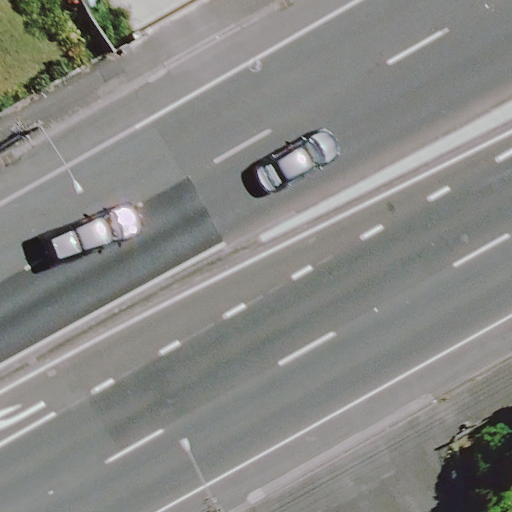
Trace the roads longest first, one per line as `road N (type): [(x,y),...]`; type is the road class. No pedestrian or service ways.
road 1 (trunk): [(0,281),(500,0)]
road 2 (trunk): [(511,237),(22,511)]
